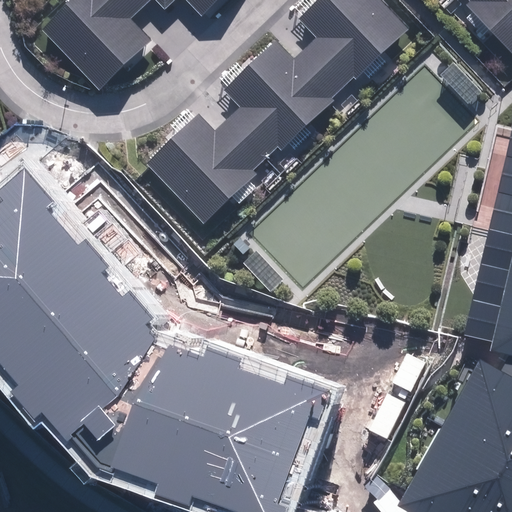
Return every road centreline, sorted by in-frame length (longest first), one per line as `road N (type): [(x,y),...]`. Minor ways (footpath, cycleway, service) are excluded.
road 1 (unknown): [(0,282),(152,416),(366,486)]
road 2 (residential): [(266,0),(167,92),(111,114),(42,100),(15,79),(0,31)]
